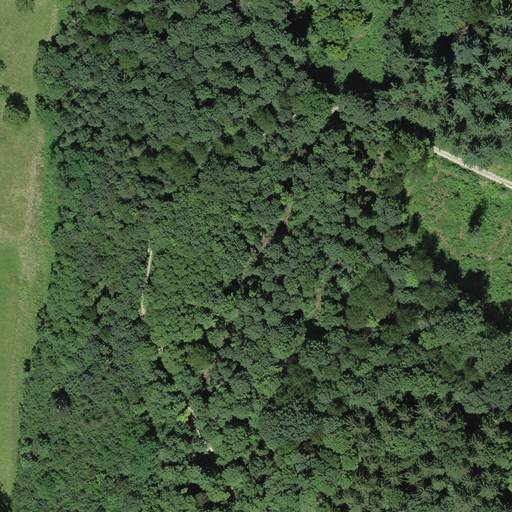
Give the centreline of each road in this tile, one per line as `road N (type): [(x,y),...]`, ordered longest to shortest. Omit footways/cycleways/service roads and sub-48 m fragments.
road 1 (track): [(511,186),(337,113),(287,116),(179,179),(155,229),(141,309),(234,511)]
road 2 (track): [(141,309),(138,401),(160,462),(151,511)]
